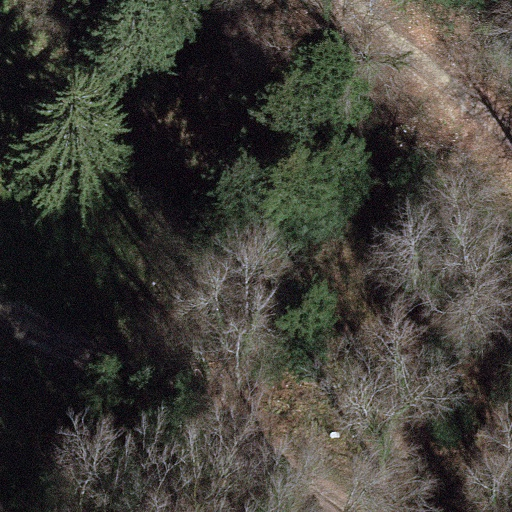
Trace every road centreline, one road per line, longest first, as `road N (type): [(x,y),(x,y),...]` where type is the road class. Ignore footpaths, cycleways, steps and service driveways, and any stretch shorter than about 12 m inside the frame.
road 1 (track): [(0,324),(320,476),(372,511)]
road 2 (track): [(511,93),(395,0)]
